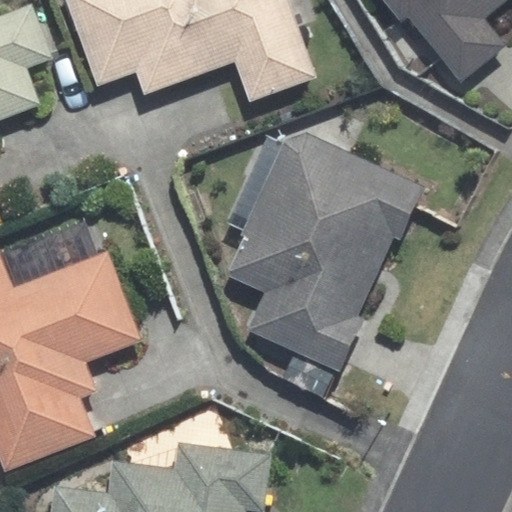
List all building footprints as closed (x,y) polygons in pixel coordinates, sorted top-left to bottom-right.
[(81,0),(113,88),(153,73),(161,96),(252,63),(266,104),(331,80),(302,0),(81,0)] [(511,0),(398,0),(416,22),(425,16),(479,84),(511,56),(511,37),(499,20),(511,10),(511,0)] [(0,218),(15,213),(0,176),(0,172),(15,167),(1,128),(56,106),(42,72),(67,60),(47,8),(8,22),(0,1),(0,218)] [(282,139),(243,226),(259,232),(239,276),(283,296),(265,334),(304,353),(292,382),(335,401),(347,371),(355,376),(380,322),(373,317),(408,238),(416,242),(440,188),(325,137),(297,147),(282,139)] [(0,259),(0,410),(24,472),(111,438),(96,401),(112,395),(100,366),(158,341),(124,255),(114,259),(98,220),(0,259)] [(72,489),(69,511),(263,511),(264,511),(280,511),(287,458),(193,446),(190,474),(127,465),(123,496),(72,489)]
